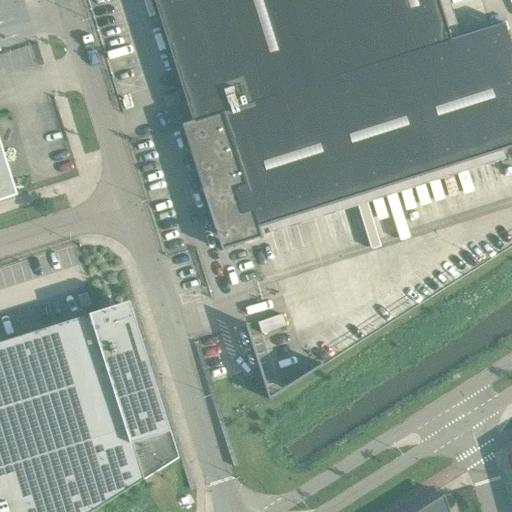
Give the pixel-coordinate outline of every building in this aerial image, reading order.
[(222,251),(250,242),(263,238),(260,227),(511,146),(511,46),(505,23),(451,40),(438,0),(153,0),(193,122),(182,125),(203,192),(222,251)] [(176,93),(163,97),(166,107),(179,103),(176,93)] [(0,201),(17,196),(0,140),(0,201)] [(0,511),(96,511),(179,461),(129,305),(0,344),(0,511)] [(449,511),(444,495),(417,511),(449,511)]
